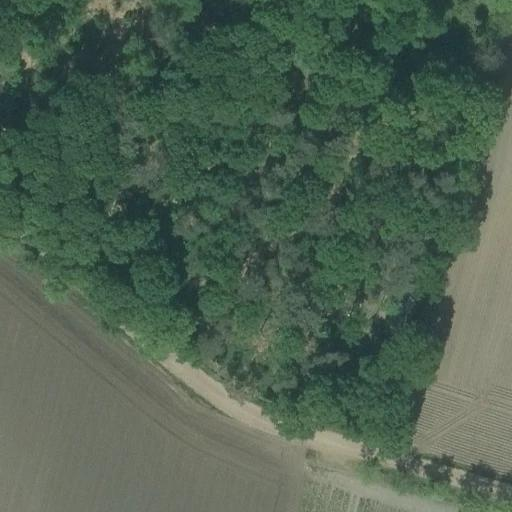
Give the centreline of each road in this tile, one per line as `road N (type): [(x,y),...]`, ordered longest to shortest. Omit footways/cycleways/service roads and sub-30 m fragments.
road 1 (track): [(0,206),(156,353),(239,413),(330,451),(511,506)]
road 2 (track): [(156,353),(203,286),(334,42)]
